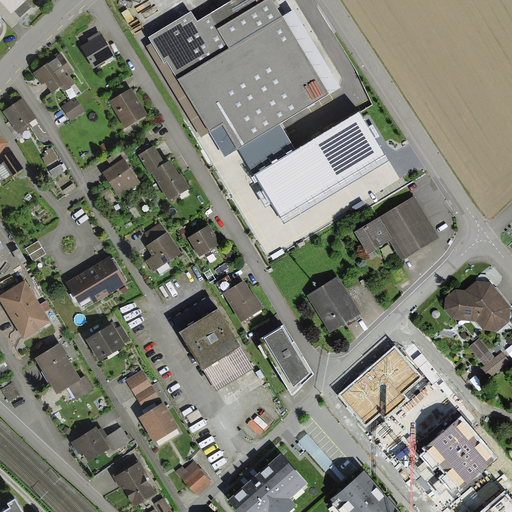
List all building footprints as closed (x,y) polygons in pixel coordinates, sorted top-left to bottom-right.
[(0,0),(13,15),(15,13),(20,19),(31,8),(23,1),(23,0),(0,0)] [(191,13),(146,40),(162,66),(165,64),(205,131),(221,122),(238,150),(328,96),(270,0),(234,0),(235,1),(197,23),(191,13)] [(81,48),(94,70),(115,57),(102,35),(81,48)] [(75,73),(64,54),(34,74),(41,85),(45,83),(52,93),(64,86),(66,89),(75,83),(71,76),(75,73)] [(110,102),(125,129),(148,115),(132,88),(110,102)] [(30,123),(37,118),(24,98),(3,112),(19,135),(32,126),(30,123)] [(71,120),(86,111),(76,98),(62,107),(71,120)] [(384,154),(359,113),(256,175),(281,216),(384,154)] [(0,154),(9,143),(0,135),(0,154)] [(153,172),(170,201),(191,189),(181,174),(180,175),(171,159),(165,163),(154,146),(139,156),(151,174),(153,172)] [(59,161),(52,148),(45,152),(47,156),(42,158),(47,167),(59,161)] [(0,160),(11,177),(24,168),(12,151),(0,159),(0,160)] [(112,167),(103,172),(119,198),(141,183),(121,152),(107,160),(112,167)] [(65,173),(61,165),(50,171),(54,179),(65,173)] [(69,176),(57,185),(65,196),(78,187),(69,176)] [(401,261),(440,239),(416,195),(356,232),(368,256),(390,242),(401,261)] [(151,273),(182,253),(168,232),(167,233),(161,223),(145,232),(152,243),(146,246),(153,257),(144,262),(151,273)] [(188,237),(200,258),(222,245),(210,225),(188,237)] [(39,241),(26,248),(33,261),(48,254),(39,241)] [(396,258),(389,245),(381,250),(388,262),(396,258)] [(111,256),(67,282),(78,304),(80,303),(83,307),(92,302),(93,304),(127,284),(111,256)] [(331,332),(361,314),(339,276),(308,295),(331,332)] [(224,293),(242,322),(265,308),(256,293),(254,295),(245,280),(224,293)] [(26,281),(0,296),(0,297),(25,338),(51,321),(26,281)] [(511,306),(492,282),(475,282),(465,290),(455,289),(446,297),(445,311),(452,320),(477,322),(486,330),(498,332),(510,323),(511,306)] [(216,393),(255,368),(211,296),(172,320),(216,393)] [(113,323),(86,340),(101,362),(126,346),(125,343),(130,340),(121,325),(116,328),(113,323)] [(284,325),(261,340),(293,396),(314,374),(284,325)] [(491,378),(511,362),(503,352),(496,358),(480,339),(469,348),(486,366),(483,368),(491,378)] [(68,354),(61,343),(36,358),(57,395),(69,387),(76,399),(93,389),(86,375),(81,378),(67,355),(68,354)] [(418,377),(394,349),(342,395),(367,423),(382,410),(386,415),(404,399),(399,393),(418,377)] [(0,383),(13,375),(8,367),(0,371),(0,383)] [(161,398),(143,370),(126,380),(143,408),(161,398)] [(20,395),(13,382),(1,390),(9,401),(20,395)] [(164,402),(139,418),(159,448),(183,433),(164,402)] [(202,417),(199,410),(187,417),(191,423),(202,417)] [(495,458),(461,419),(427,449),(428,451),(422,456),(433,468),(437,464),(447,475),(442,478),(452,490),(458,484),(461,488),(495,458)] [(97,426),(72,442),(78,454),(82,452),(88,463),(104,452),(107,455),(130,440),(122,427),(109,436),(103,426),(99,429),(97,426)] [(229,500),(238,511),(288,511),(296,504),(292,499),(308,482),(282,453),(229,500)] [(140,461),(114,477),(121,488),(123,486),(134,507),(156,494),(153,487),(156,485),(149,473),(148,473),(140,461)] [(176,473),(197,496),(213,482),(194,461),(186,469),(183,466),(176,473)] [(401,511),(365,470),(330,502),(339,511),(401,511)] [(511,511),(511,503),(505,496),(486,511),(511,511)] [(172,511),(164,498),(155,503),(159,511),(172,511)] [(24,511),(17,500),(9,505),(12,508),(5,511),(24,511)]
